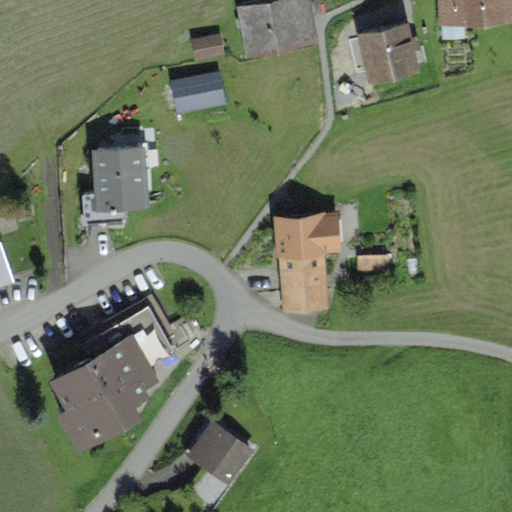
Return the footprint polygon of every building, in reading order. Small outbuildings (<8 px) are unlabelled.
[(307,0),(267,0),(235,6),(244,55),(315,42),(307,0)] [(495,0),(445,0),(447,25),(497,22),(495,0)] [(424,69),(415,19),(365,28),(374,78),(424,69)] [(222,32),(192,38),(196,59),(226,54),(222,32)] [(219,69),(169,77),(174,113),(224,105),(219,69)] [(153,208),(152,147),(105,148),(106,209),(153,208)] [(336,208),(274,213),(283,313),(330,309),(325,249),(340,248),(336,208)] [(7,239),(0,240),(0,287),(21,281),(7,239)] [(387,252),(358,256),(359,269),(389,266),(387,252)] [(102,321),(141,401),(178,383),(138,303),(102,321)] [(48,382),(82,449),(148,416),(115,349),(48,382)] [(258,447),(218,418),(190,456),(230,485),(258,447)]
